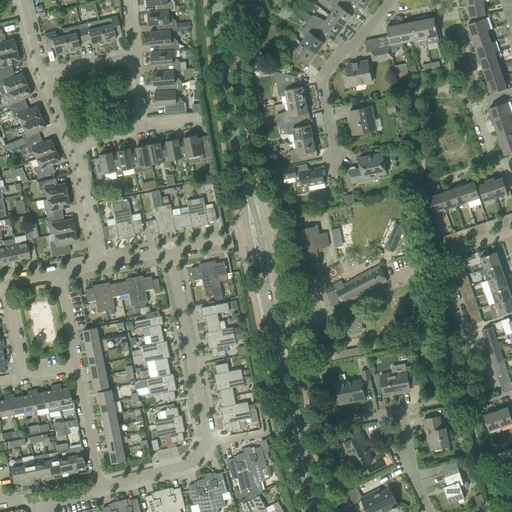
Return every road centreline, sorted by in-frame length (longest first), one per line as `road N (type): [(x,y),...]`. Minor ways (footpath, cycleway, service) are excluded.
road 1 (tertiary): [(248,209),(217,0)]
road 2 (residential): [(203,443),(206,424),(168,251)]
road 3 (residential): [(335,154),(320,82),(390,0)]
road 4 (tertiary): [(285,387),(257,254)]
road 5 (residential): [(99,264),(70,142)]
road 6 (residential): [(100,487),(74,366)]
